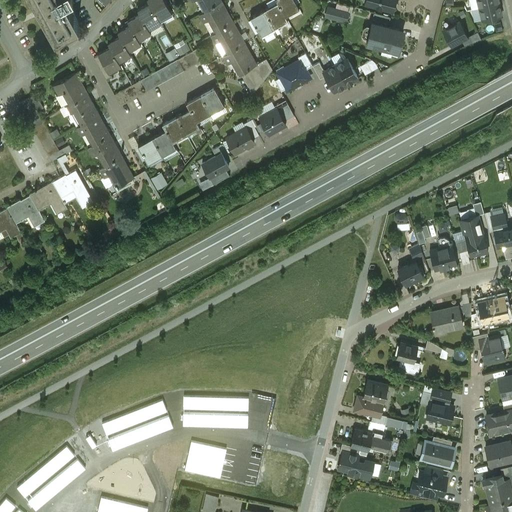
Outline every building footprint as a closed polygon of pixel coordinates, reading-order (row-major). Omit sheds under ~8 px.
[(38,0),(57,33),(79,21),(66,0),(38,0)] [(172,12),(164,0),(148,0),(150,2),(160,19),(172,12)] [(191,0),(192,0),(200,0),(206,10),(220,2),(222,1),(221,0),(191,0)] [(295,0),(276,0),(278,2),(284,13),(298,5),(295,0)] [(366,0),(365,4),(392,12),(395,0),(366,0)] [(150,2),(138,9),(140,13),(149,28),(161,21),(160,19),(150,2)] [(227,15),(220,2),(206,10),(200,13),(204,21),(210,18),(217,31),(232,23),(234,22),(229,14),(227,15)] [(278,2),(264,9),(273,25),(286,17),(284,13),(278,2)] [(349,7),(337,3),(335,9),(347,12),(349,7)] [(499,3),(479,8),(482,20),(502,16),(499,3)] [(335,9),(329,7),(326,17),(345,21),(347,12),(335,9)] [(264,9),(251,17),(259,32),(273,25),(264,9)] [(391,17),(374,12),(372,21),(388,26),(391,17)] [(149,28),(140,13),(128,20),(130,24),(139,39),(151,32),(149,28)] [(388,26),(372,21),(367,42),(383,47),(383,46),(399,50),(403,35),(399,34),(400,28),(392,26),(388,26)] [(460,22),(443,30),(451,46),(462,40),(468,37),(460,22)] [(217,31),(211,34),(216,42),(222,39),(229,52),(243,44),(245,43),(241,35),(239,36),(232,23),(217,31)] [(130,24),(118,31),(120,35),(129,50),(141,43),(139,39),(130,24)] [(477,31),(468,37),(462,40),(464,46),(481,39),(477,31)] [(129,50),(120,35),(108,42),(110,46),(119,61),(131,54),(129,50)] [(250,57),(243,44),(229,52),(223,55),(227,63),(233,60),(241,73),(257,64),(257,63),(253,56),(250,57)] [(119,61),(110,46),(98,53),(99,55),(109,72),(110,71),(121,65),(119,61)] [(165,51),(169,60),(179,56),(175,47),(165,51)] [(205,58),(199,47),(193,50),(199,61),(205,58)] [(199,61),(193,50),(188,53),(194,63),(199,61)] [(306,52),(298,56),(300,60),(300,59),(306,69),(313,65),(306,52)] [(194,63),(188,53),(183,56),(189,66),(194,63)] [(109,72),(99,55),(94,58),(107,79),(113,76),(110,71),(109,72)] [(189,66),(183,56),(178,59),(184,69),(189,66)] [(257,64),(241,73),(252,93),(258,86),(272,69),(266,58),(257,63),(257,64)] [(348,58),(335,65),(346,85),(358,78),(348,58)] [(184,69),(178,59),(173,62),(178,72),(184,69)] [(300,60),(285,68),(286,70),(279,74),(280,76),(275,79),(281,91),(286,88),(287,90),(310,77),(306,69),(300,59),(300,60)] [(173,62),(167,65),(173,75),(178,72),(173,62)] [(319,62),(313,65),(320,78),(325,76),(323,71),(324,71),(319,62)] [(367,62),(361,65),(365,74),(371,71),(367,62)] [(167,65),(162,68),(168,78),(173,75),(167,65)] [(324,71),(323,71),(325,76),(334,91),(346,85),(335,65),(324,71)] [(168,78),(162,68),(157,71),(163,81),(168,78)] [(163,81),(157,71),(152,73),(157,84),(163,81)] [(76,72),(54,84),(58,93),(63,90),(64,91),(65,91),(71,102),(88,93),(76,72)] [(157,84),(152,73),(146,76),(152,87),(157,84)] [(152,87),(146,76),(141,79),(147,90),(152,87)] [(147,90),(141,79),(136,82),(142,93),(147,90)] [(142,93),(136,82),(131,85),(136,96),(142,93)] [(136,96),(131,85),(125,88),(131,99),(136,96)] [(214,87),(200,94),(209,110),(223,102),(214,87)] [(131,99),(125,88),(120,91),(126,101),(131,99)] [(126,101),(120,91),(115,94),(120,104),(126,101)] [(71,102),(67,105),(78,126),(97,115),(99,114),(88,93),(71,102)] [(43,108),(36,94),(30,97),(37,111),(43,108)] [(200,94),(187,102),(190,108),(195,118),(209,110),(200,94)] [(37,111),(30,97),(19,103),(34,130),(44,124),(37,111)] [(294,115),(286,99),(275,105),(276,107),(284,121),(294,115)] [(276,107),(260,116),(270,133),(286,124),(284,121),(276,107)] [(190,108),(176,116),(185,131),(199,124),(195,118),(190,108)] [(208,119),(217,114),(215,110),(206,114),(208,119)] [(78,126),(77,127),(81,134),(87,131),(95,144),(109,136),(111,135),(106,127),(104,128),(97,115),(78,126)] [(176,116),(163,123),(166,129),(171,139),(185,131),(176,116)] [(260,134),(251,119),(244,123),(246,127),(246,126),(253,138),(260,134)] [(44,124),(34,130),(37,135),(47,129),(44,124)] [(246,127),(227,137),(235,152),(254,142),(253,138),(246,126),(246,127)] [(54,137),(61,133),(58,128),(51,132),(54,137)] [(47,129),(37,135),(40,140),(50,134),(47,129)] [(166,129),(152,137),(161,152),(175,145),(171,139),(166,129)] [(53,139),(50,134),(40,140),(43,145),(53,139)] [(95,144),(89,147),(93,155),(99,152),(106,165),(121,157),(122,156),(118,148),(116,149),(109,136),(95,144)] [(161,152),(152,137),(138,145),(147,160),(161,152)] [(53,139),(43,145),(46,151),(56,145),(53,139)] [(59,150),(49,156),(52,161),(72,150),(69,144),(59,150)] [(59,150),(56,145),(46,151),(49,156),(59,150)] [(177,149),(164,152),(166,158),(179,154),(177,149)] [(221,153),(202,163),(210,177),(226,168),(229,166),(221,153)] [(106,165),(100,169),(104,176),(109,173),(117,186),(134,177),(128,167),(127,168),(121,157),(106,165)] [(226,168),(210,177),(214,184),(229,175),(226,168)] [(76,169),(66,174),(53,181),(62,197),(75,190),(82,201),(91,196),(76,169)] [(151,177),(158,189),(168,183),(162,171),(151,177)] [(53,181),(30,194),(39,210),(53,202),(56,209),(65,203),(62,197),(53,181)] [(30,194),(21,200),(20,199),(7,207),(8,207),(16,223),(16,222),(30,215),(33,221),(42,216),(39,210),(30,194)] [(7,207),(0,211),(0,231),(2,231),(4,236),(14,230),(20,241),(25,238),(16,222),(16,223),(8,207),(7,207)] [(474,208),(467,210),(469,217),(476,215),(474,208)] [(511,226),(507,227),(504,214),(491,217),(494,230),(496,236),(494,237),(493,238),(494,242),(496,243),(497,243),(498,246),(499,246),(498,243),(507,242),(507,243),(511,241),(511,226)] [(464,232),(469,231),(470,235),(467,237),(466,236),(465,236),(465,237),(466,237),(469,250),(471,256),(471,255),(488,251),(483,234),(484,234),(484,233),(483,233),(478,215),(476,215),(469,217),(460,220),(464,232)] [(489,231),(494,230),(491,217),(490,215),(485,217),(489,231)] [(438,223),(440,231),(449,228),(446,220),(438,223)] [(422,225),(423,230),(418,231),(420,242),(426,241),(426,236),(431,235),(429,224),(422,225)] [(449,239),(444,236),(439,238),(442,247),(450,245),(449,239)] [(465,237),(455,240),(459,253),(469,250),(466,237),(465,237)] [(419,244),(408,248),(413,258),(423,254),(419,244)] [(442,247),(430,250),(435,269),(457,264),(452,245),(450,245),(442,247)] [(469,250),(459,253),(463,265),(470,263),(469,256),(471,256),(469,250)] [(417,261),(409,265),(408,264),(399,268),(406,284),(424,276),(417,261)] [(471,302),(463,304),(466,317),(471,316),(471,302)] [(459,306),(431,312),(434,325),(432,325),(432,327),(434,326),(435,332),(463,326),(459,306)] [(475,315),(476,324),(485,323),(484,314),(475,315)] [(487,332),(471,336),(470,348),(482,349),(480,340),(489,338),(487,332)] [(489,338),(480,340),(482,349),(485,361),(504,357),(499,335),(489,338)] [(443,347),(428,339),(423,347),(440,352),(443,347)] [(418,346),(400,341),(396,357),(414,361),(418,346)] [(511,374),(498,378),(501,388),(503,387),(504,394),(511,392),(511,374)] [(376,381),(368,379),(363,396),(376,399),(376,398),(384,400),(388,385),(376,382),(376,381)] [(448,404),(451,391),(434,387),(432,392),(431,400),(448,404)] [(429,404),(431,400),(432,392),(423,390),(420,402),(429,404)] [(376,399),(363,396),(358,394),(354,409),(380,416),(384,400),(376,398),(376,399)] [(449,423),(454,405),(448,404),(431,400),(429,404),(426,417),(449,423)] [(511,402),(503,405),(504,410),(511,408),(511,402)] [(511,408),(504,410),(486,415),(491,433),(511,428),(511,408)] [(404,420),(388,416),(386,424),(402,428),(404,422),(404,420)] [(372,433),(355,428),(351,445),(361,447),(368,449),(369,446),(388,451),(391,440),(372,434),(372,433)] [(452,440),(434,436),(432,442),(451,447),(452,440)] [(432,442),(426,441),(422,458),(450,465),(454,448),(432,442)] [(511,449),(510,441),(485,446),(489,465),(511,459),(511,449)] [(351,445),(342,443),(340,452),(343,453),(344,450),(359,454),(359,453),(361,447),(351,445)] [(359,454),(344,450),(343,453),(339,468),(358,473),(361,472),(371,474),(374,461),(365,459),(366,455),(359,453),(359,454)] [(443,469),(426,465),(424,471),(442,475),(443,469)] [(511,465),(500,468),(503,479),(508,478),(507,474),(511,472),(511,465)] [(424,471),(420,470),(418,478),(421,483),(420,489),(425,490),(437,493),(442,494),(447,477),(442,475),(424,471)] [(503,479),(486,483),(491,504),(511,498),(511,496),(510,485),(508,478),(503,479)] [(437,493),(425,490),(423,496),(436,499),(437,493)] [(215,511),(218,497),(206,495),(203,511),(205,511),(215,511)] [(511,511),(511,498),(491,504),(492,511),(511,511)]
